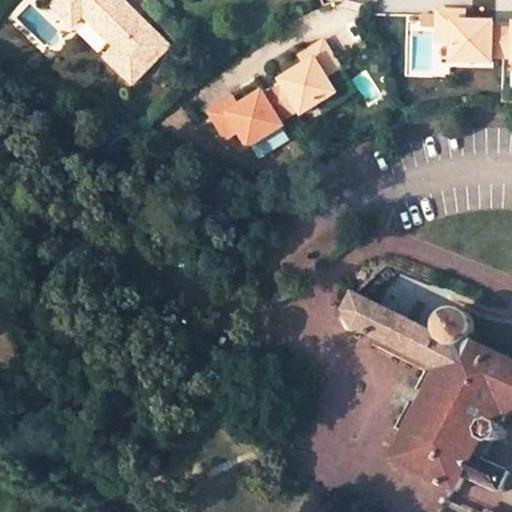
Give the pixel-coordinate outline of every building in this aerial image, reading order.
[(120,0),(75,0),(71,4),(94,28),(126,57),(116,68),(144,96),(180,57),(120,0)] [(94,28),(71,4),(60,15),(84,38),(94,28)] [(437,18),(438,6),(422,5),(421,17),(437,18)] [(493,30),(493,23),(494,20),(465,19),(465,7),(438,6),(437,18),(436,37),(453,38),(452,57),(492,59),(492,50),(503,51),(511,51),(511,31),(504,31),(493,30)] [(511,31),(511,23),(505,23),(493,23),(493,30),(504,31),(511,31)] [(271,99),(268,93),(267,91),(240,107),(234,97),(212,110),(227,136),(241,128),(251,146),(286,126),(282,117),(292,111),(302,104),(307,113),(340,93),(332,77),(346,69),(331,40),(307,55),(312,64),(288,79),(289,80),(292,87),(281,93),(271,99)] [(289,80),(278,87),(268,93),(271,99),(281,93),(292,87),(289,80)] [(511,359),(467,339),(468,338),(470,334),(471,329),(470,324),(467,320),(463,316),(459,314),(454,314),(449,316),(445,319),(442,323),(441,328),(441,333),(443,337),(356,293),(347,309),(358,327),(426,362),(442,370),(408,434),(395,460),(454,489),(458,491),(467,473),(502,492),(511,475),(479,457),(488,437),(495,442),(504,439),(507,432),(506,426),(503,424),(511,408),(511,359)]
